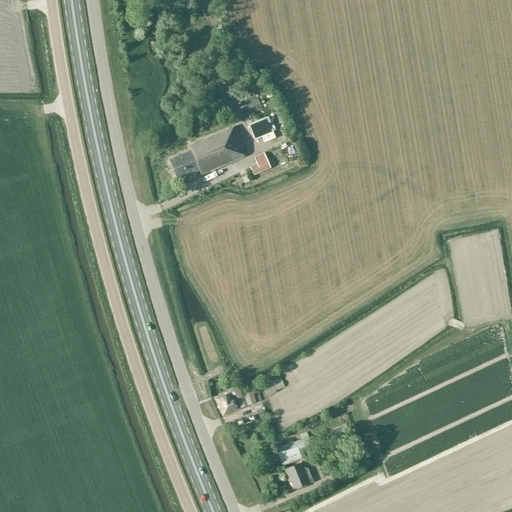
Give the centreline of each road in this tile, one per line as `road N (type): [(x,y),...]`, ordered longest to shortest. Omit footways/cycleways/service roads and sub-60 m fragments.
road 1 (unclassified): [(91,0),(133,217),(179,370),(235,511)]
road 2 (primary): [(212,511),(124,260),(71,0)]
road 3 (unclassified): [(50,0),(99,243),(190,511)]
